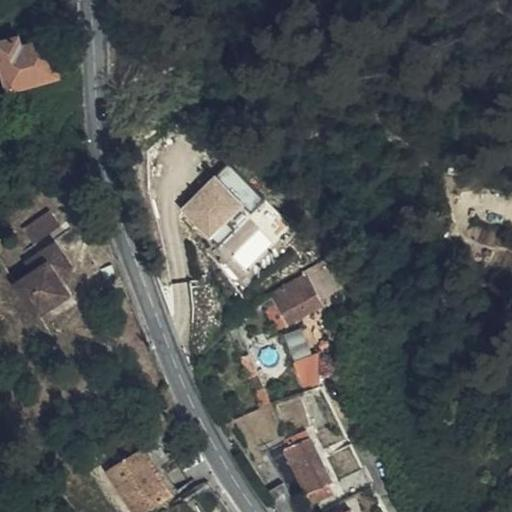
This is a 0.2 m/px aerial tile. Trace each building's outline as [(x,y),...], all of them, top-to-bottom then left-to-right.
[(55,54),(50,37),(23,44),(20,33),(0,38),(0,47),(11,85),(60,71),(55,54)] [(56,35),(50,37),(55,54),(61,52),(56,35)] [(228,160),(182,208),(221,245),(267,197),(228,160)] [(52,208),(24,226),(34,243),(63,225),(52,208)] [(76,291),(63,274),(77,265),(57,237),(25,260),(32,269),(13,282),(39,317),(76,291)] [(308,268),(323,294),(344,282),(329,256),(308,268)] [(326,303),(311,273),(264,299),(270,310),(282,305),(291,321),(326,303)] [(314,372),(318,347),(299,344),(296,377),(314,372)] [(324,387),(320,387),(304,392),(307,401),(328,396),(324,387)] [(333,482),(305,428),(289,437),(293,446),(285,450),(312,504),(335,494),(330,484),(333,482)] [(154,511),(177,495),(145,453),(110,478),(134,511),(154,511)] [(372,487),(363,467),(338,481),(347,500),(372,487)] [(284,511),(302,511),(284,480),(271,488),(284,511)]
